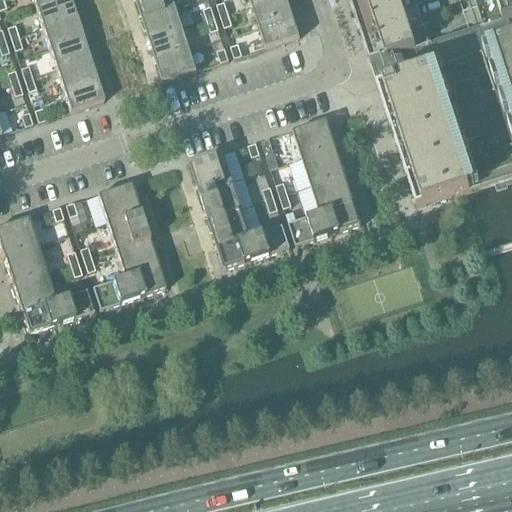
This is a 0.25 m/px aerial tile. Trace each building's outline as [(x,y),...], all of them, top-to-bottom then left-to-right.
[(31,0),(35,13),(69,2),(68,0),(31,0)] [(142,0),(135,3),(142,23),(176,12),(171,0),(142,0)] [(248,0),(252,10),(281,0),(248,0)] [(281,0),(252,10),(258,30),(292,19),(285,0),(281,0)] [(374,0),(348,0),(351,8),(374,1),(374,0)] [(511,0),(506,0),(485,7),(491,28),(511,21),(511,0)] [(374,1),(351,8),(357,28),(381,20),(374,1)] [(35,13),(42,33),(76,22),(69,2),(35,13)] [(216,9),(220,21),(228,18),(224,6),(216,9)] [(203,13),(207,25),(214,22),(211,11),(203,13)] [(145,33),(149,44),(183,32),(176,12),(142,23),(142,25),(141,25),(143,34),(145,33)] [(228,18),(220,21),(224,32),(232,29),(228,18)] [(292,19),(258,30),(266,52),(299,41),(296,29),(298,29),(295,20),(293,21),(292,19)] [(381,20),(357,28),(364,47),(387,39),(381,20)] [(42,33),(49,54),(82,43),(76,22),(42,33)] [(214,22),(207,25),(210,36),(218,34),(214,22)] [(6,32),(10,44),(18,41),(14,30),(6,32)] [(149,44),(155,64),(189,53),(183,32),(149,44)] [(387,39),(364,47),(370,68),(394,60),(387,39)] [(18,41),(10,44),(14,55),(22,53),(18,41)] [(49,54),(55,74),(89,63),(86,53),(88,52),(85,43),(83,44),(82,43),(49,54)] [(511,44),(402,81),(402,78),(397,80),(398,82),(382,87),(388,105),(383,107),(417,211),(472,192),(494,185),(511,179),(511,44)] [(5,46),(0,47),(0,58),(0,60),(8,57),(5,46)] [(230,51),(234,63),(242,60),(238,48),(230,51)] [(189,53),(155,64),(163,86),(196,75),(189,53)] [(228,64),(224,53),(217,55),(220,67),(228,64)] [(55,74),(62,95),(96,84),(89,63),(55,74)] [(20,73),(24,85),(31,82),(28,71),(20,73)] [(6,78),(10,89),(18,87),(14,75),(6,78)] [(31,82),(24,85),(27,96),(35,94),(31,82)] [(96,84),(62,95),(69,117),(103,105),(96,84)] [(18,87),(10,89),(14,101),(22,98),(18,87)] [(34,115),(37,127),(45,124),(41,113),(34,115)] [(32,129),(28,117),(20,120),(24,131),(32,129)] [(293,135),(302,164),(336,153),(327,124),(293,135)] [(261,146),(265,157),(273,155),(269,143),(261,146)] [(259,159),(255,148),(248,150),(251,162),(259,159)] [(302,164),(311,191),(345,180),(336,153),(302,164)] [(199,197),(233,186),(224,158),(190,169),(199,197)] [(311,191),(320,217),(320,219),(354,207),(345,180),(311,191)] [(208,225),(242,214),(233,186),(199,197),(208,225)] [(275,190),(279,201),(287,199),(283,187),(275,190)] [(96,200),(106,228),(139,217),(140,217),(130,189),(96,200)] [(262,194),(266,206),(274,203),(270,192),(262,194)] [(287,199),(279,201),(283,213),(291,210),(287,199)] [(274,203),(266,206),(270,217),(277,215),(274,203)] [(320,219),(320,217),(288,228),(295,250),(314,244),(340,235),(340,236),(361,229),(354,207),(320,219)] [(65,210),(68,222),(76,219),(72,208),(65,210)] [(63,224),(59,212),(51,214),(55,226),(63,224)] [(212,235),(217,252),(251,241),(251,240),(242,214),(208,225),(209,227),(207,228),(210,236),(212,235)] [(106,228),(115,255),(148,244),(139,217),(106,228)] [(3,262),(37,251),(27,222),(0,231),(0,253),(3,262)] [(251,241),(217,252),(224,274),(290,252),(282,230),(251,240),(251,241)] [(115,255),(123,282),(124,283),(158,272),(149,244),(148,244),(115,255)] [(12,289),(46,278),(37,251),(3,262),(12,289)] [(79,254),(83,266),(91,263),(87,252),(79,254)] [(66,259),(69,270),(77,268),(73,256),(66,259)] [(91,263),(83,266),(87,277),(95,275),(91,263)] [(77,268),(69,270),(73,282),(81,279),(77,268)] [(124,283),(123,282),(92,292),(99,315),(165,293),(158,272),(124,283)] [(15,300),(21,317),(55,305),(54,304),(46,278),(12,289),(12,291),(10,292),(13,300),(15,300)] [(55,305),(21,317),(28,338),(48,331),(74,322),(74,323),(93,316),(86,294),(54,304),(55,305)]
